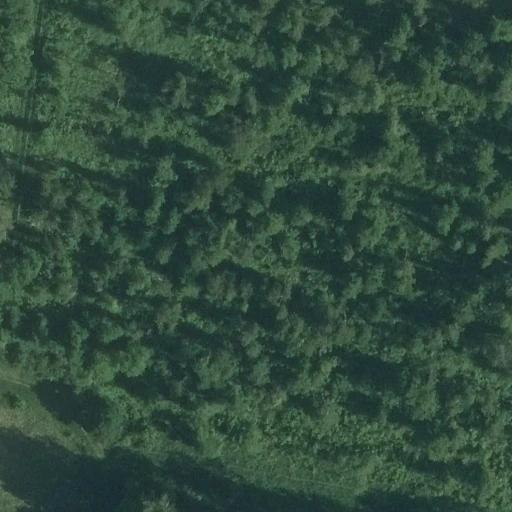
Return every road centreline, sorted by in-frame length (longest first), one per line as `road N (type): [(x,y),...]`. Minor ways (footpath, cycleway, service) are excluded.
road 1 (track): [(43,0),(0,272)]
road 2 (track): [(0,374),(30,380),(94,428),(116,457),(124,511)]
